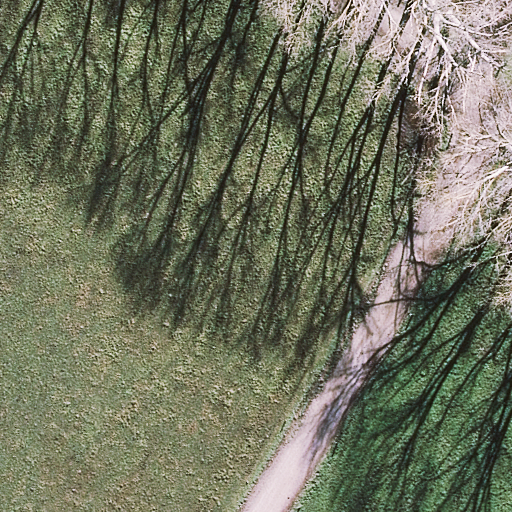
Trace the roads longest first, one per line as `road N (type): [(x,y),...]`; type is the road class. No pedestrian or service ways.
road 1 (track): [(511,187),(310,511)]
road 2 (track): [(362,0),(511,138)]
